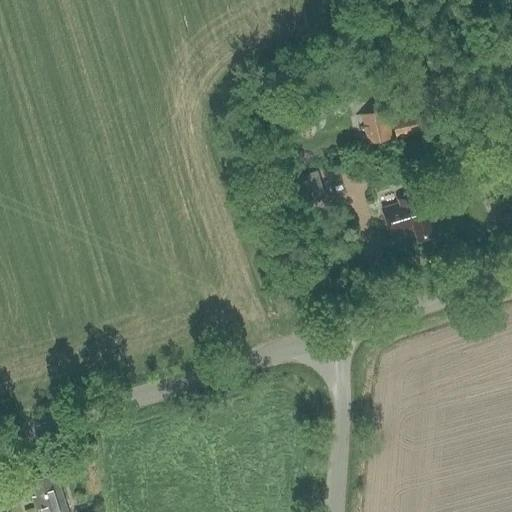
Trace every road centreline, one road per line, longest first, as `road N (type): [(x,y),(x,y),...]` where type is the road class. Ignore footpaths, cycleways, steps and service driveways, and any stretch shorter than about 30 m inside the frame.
road 1 (track): [(284,338),(238,154),(244,118),(358,34),(374,0)]
road 2 (tertiary): [(356,313),(0,433)]
road 3 (unclassified): [(341,511),(356,313)]
road 4 (tertiary): [(356,313),(511,261)]
